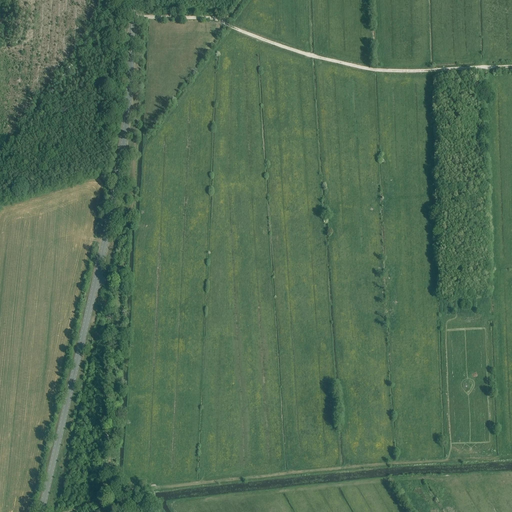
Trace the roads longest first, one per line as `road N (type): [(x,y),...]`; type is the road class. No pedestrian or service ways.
road 1 (secondary): [(40,511),(115,195),(134,0)]
road 2 (track): [(133,16),(214,18),(304,53),(375,69),(511,65)]
